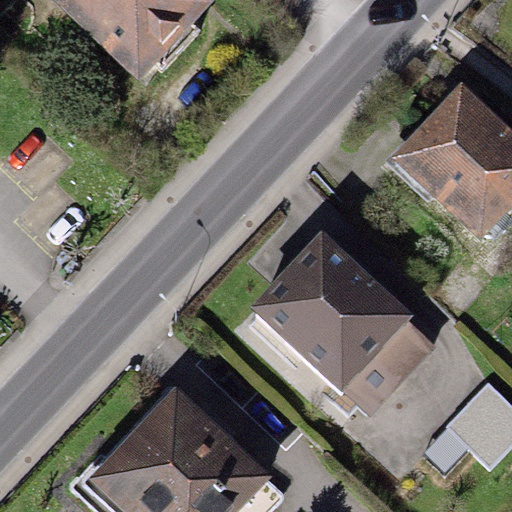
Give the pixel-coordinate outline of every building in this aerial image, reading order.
[(47,0),(138,85),(154,68),(160,73),(198,32),(191,25),(215,0),(47,0)] [(511,133),(462,86),(392,158),(478,240),(511,204),(511,133)] [(323,232),(251,309),(343,395),(369,417),(435,347),(408,321),(414,316),(323,232)] [(511,445),(511,407),(487,384),(446,427),(490,468),(511,445)] [(176,388),(87,482),(118,511),(237,511),(271,477),(176,388)]
